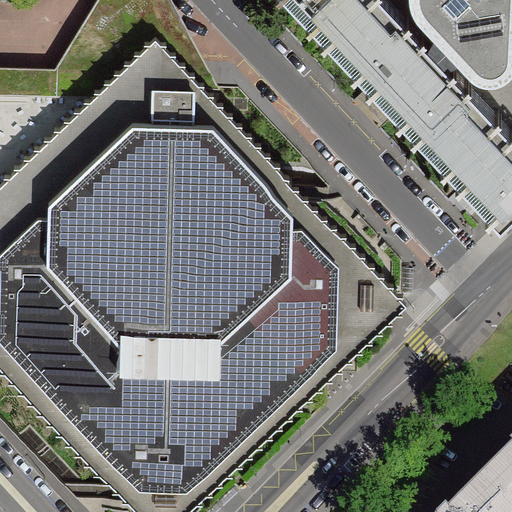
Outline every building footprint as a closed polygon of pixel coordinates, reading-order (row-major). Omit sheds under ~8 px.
[(188,63),(205,80),(219,82),(210,65),(178,5),(175,0),(95,0),(51,71),(114,72),(158,31),(188,63)] [(511,124),(394,0),(297,0),(502,216),(511,205),(511,124)] [(394,0),(511,124),(511,0),(481,28),(454,0),(394,0)] [(0,357),(147,511),(183,511),(411,297),(205,80),(188,63),(158,31),(114,72),(51,71),(0,69),(0,357)] [(511,511),(511,461),(484,489),(507,511),(511,511)] [(218,511),(240,490),(235,485),(207,511),(218,511)] [(507,511),(484,489),(461,511),(507,511)]
